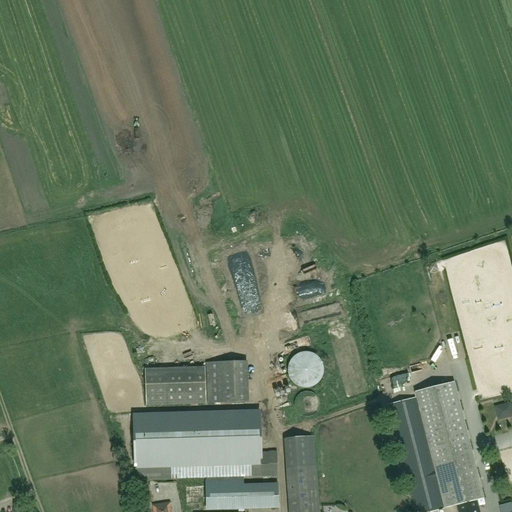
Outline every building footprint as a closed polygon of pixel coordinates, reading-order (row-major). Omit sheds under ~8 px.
[(157,195),(163,348),(216,345),(215,344),(221,344),(221,337),(215,337),(210,193),(157,195)] [(91,350),(144,348),(139,227),(86,229),(91,350)] [(242,325),(246,339),(253,337),(249,323),(242,325)] [(459,354),(465,353),(461,338),(456,339),(459,354)] [(205,364),(207,404),(249,402),(247,362),(205,364)] [(204,372),(144,374),(145,406),(205,404),(204,372)] [(456,505),(456,506),(457,511),(479,511),(477,499),(483,498),(453,382),(415,391),(444,508),(456,505)] [(412,399),(389,405),(414,511),(433,511),(440,510),(412,399)] [(285,426),(294,422),(284,401),(275,405),(285,426)] [(134,422),(135,455),(260,451),(259,419),(134,422)] [(284,445),(287,511),(319,511),(315,436),(292,438),(292,444),(284,445)] [(207,478),(207,486),(244,484),(244,477),(278,476),(277,451),(260,451),(135,455),(136,480),(207,478)] [(244,484),(207,486),(208,508),(239,507),(239,504),(252,504),(252,507),(279,506),(278,483),(244,484)] [(139,493),(140,503),(152,502),(151,492),(139,493)]
